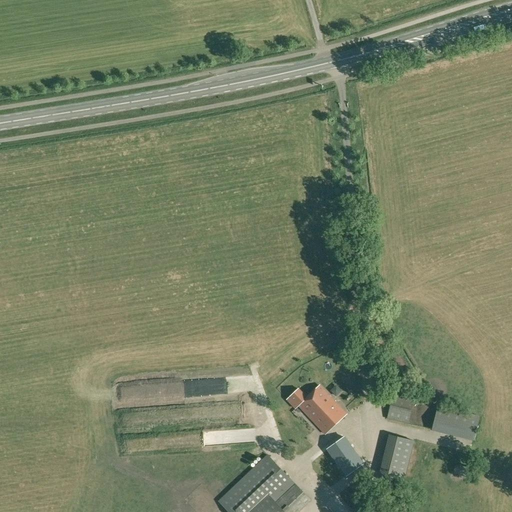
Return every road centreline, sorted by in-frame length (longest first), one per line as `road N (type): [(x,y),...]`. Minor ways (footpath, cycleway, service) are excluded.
road 1 (unclassified): [(369,449),(336,61)]
road 2 (secondary): [(0,124),(336,61)]
road 3 (secondary): [(336,61),(511,14)]
